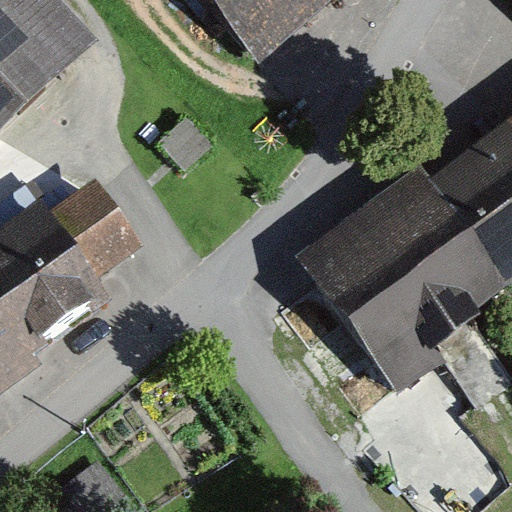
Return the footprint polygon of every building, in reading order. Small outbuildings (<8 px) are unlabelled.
[(0,0),(0,138),(98,43),(55,0),(0,0)] [(197,0),(259,69),(336,0),(197,0)] [(186,123),(158,151),(186,179),(214,151),(186,123)] [(419,177),(299,267),(402,405),(448,371),(435,353),(511,295),(511,129),(430,190),(419,177)] [(0,411),(46,379),(32,359),(110,304),(100,290),(145,258),(99,192),(53,225),(40,206),(0,234),(0,411)] [(128,511),(100,471),(56,501),(64,511),(128,511)]
